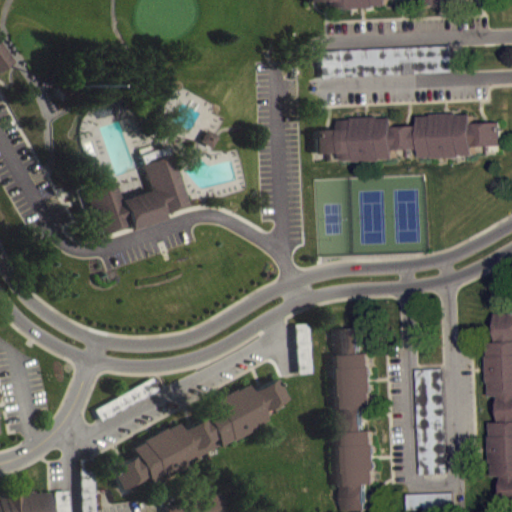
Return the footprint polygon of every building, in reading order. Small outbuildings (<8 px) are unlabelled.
[(304,0),(305,6),(336,5),(336,13),(390,11),(390,4),(493,2),(492,0),(304,0)] [(0,65),(8,60),(0,48),(0,65)] [(453,49),(318,55),(319,82),(409,78),(408,66),(415,66),(416,77),(454,75),(453,49)] [(0,70),(8,65),(0,53),(0,70)] [(502,120),(503,144),(475,144),(476,154),(421,155),(421,147),(395,147),(395,156),(341,158),(341,150),(313,151),(312,128),(339,127),(339,118),(394,117),(395,124),(420,123),(420,114),(473,113),(473,121),(502,120)] [(203,151),(209,140),(202,137),(200,141),(195,139),(192,146),(203,151)] [(104,181),(110,198),(140,188),(129,154),(158,144),(179,202),(153,211),(154,216),(117,229),(115,224),(87,235),(72,192),(104,181)] [(511,502),(506,503),(505,476),(493,476),(491,421),(500,421),(499,395),(490,395),(488,341),(499,341),(498,313),(511,312),(511,502)] [(307,327),(293,328),(295,378),(309,377),(307,327)] [(366,509),(344,509),(344,486),(332,486),(330,431),(340,431),(339,405),(330,406),(329,353),(338,353),(337,327),(360,327),(360,353),(370,353),(371,404),(363,404),(364,429),(372,429),(373,483),(366,483),(366,509)] [(444,373),(417,373),(421,478),(448,477),(444,373)] [(105,466),(117,488),(143,474),(146,482),(263,420),(258,410),(282,397),(271,376),(247,389),(243,383),(197,407),(201,415),(177,427),(174,421),(126,446),(130,453),(105,466)] [(92,414),(98,425),(148,396),(142,385),(92,414)] [(77,463),(78,511),(93,511),(91,463),(77,463)] [(43,491),(44,511),(0,511),(0,490),(8,490),(8,491),(28,490),(29,492),(43,491)] [(162,503),(164,511),(219,511),(216,492),(162,503)] [(65,511),(65,494),(51,495),(51,511),(65,511)] [(442,511),(455,511),(455,497),(409,498),(409,511),(442,511)]
